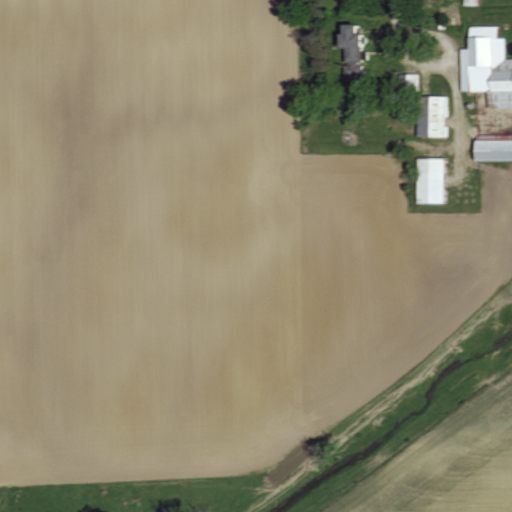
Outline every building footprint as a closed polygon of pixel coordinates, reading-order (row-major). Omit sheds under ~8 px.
[(375,46),(375,31),(370,31),(370,24),(353,23),(352,62),(369,62),(370,46),(375,46)] [(511,58),(509,59),(509,26),(477,26),(477,47),(466,48),(466,91),(496,91),(497,108),(511,108),(511,58)] [(453,137),(453,95),(440,95),(440,109),(423,109),(422,137),(453,137)] [(511,138),(485,139),(485,160),(511,159),(511,138)] [(425,203),(452,203),(452,157),(424,158),(425,203)]
